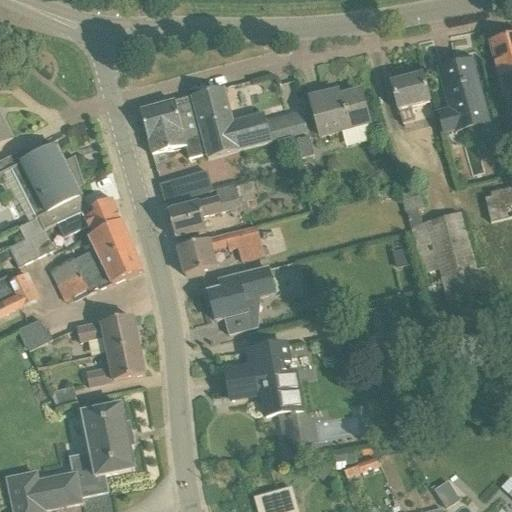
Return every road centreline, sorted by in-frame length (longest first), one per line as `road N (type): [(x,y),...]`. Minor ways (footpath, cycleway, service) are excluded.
road 1 (residential): [(193,511),(165,291),(113,99)]
road 2 (residential): [(113,99),(511,17)]
road 3 (tertiary): [(478,0),(380,25),(103,33)]
